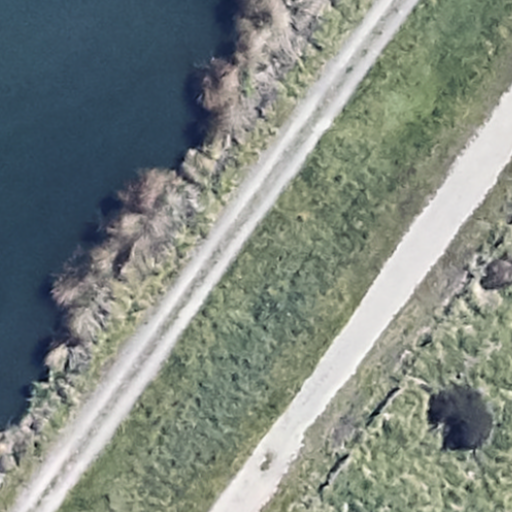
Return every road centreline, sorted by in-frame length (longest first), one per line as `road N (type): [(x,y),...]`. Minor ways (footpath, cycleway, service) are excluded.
road 1 (track): [(406,0),(36,511)]
road 2 (track): [(511,117),(227,511)]
